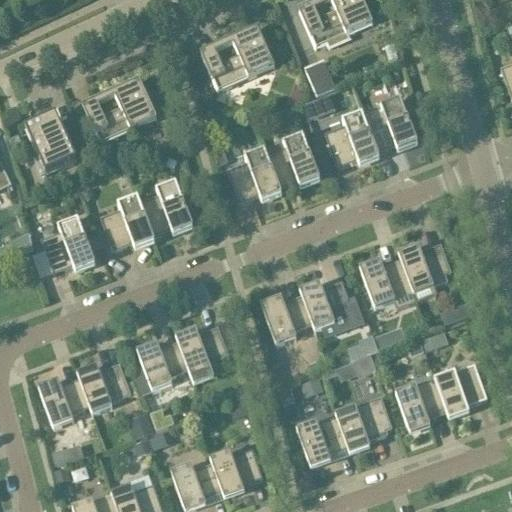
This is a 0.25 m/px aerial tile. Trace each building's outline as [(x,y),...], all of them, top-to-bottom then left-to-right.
[(330,0),(299,14),(316,53),(373,28),(360,0),(330,0)] [(200,57),(217,96),(274,71),(257,32),(200,57)] [(324,65),(304,73),(316,101),(336,93),(324,65)] [(511,103),(511,69),(501,73),(511,103)] [(82,110),(100,149),(157,123),(139,84),(82,110)] [(302,97),(292,94),(288,106),(297,109),(302,97)] [(418,150),(415,144),(416,144),(403,110),(400,104),(362,118),(365,124),(364,124),(377,158),(396,151),(398,157),(418,150)] [(319,120),(314,105),(304,108),(310,124),(319,120)] [(380,164),(377,158),(364,124),(365,124),(362,118),(343,125),(345,132),(325,139),(338,173),(357,165),(360,172),(380,164)] [(77,166),(57,120),(26,134),(46,180),(77,166)] [(303,140),(265,154),(267,161),(266,161),(279,195),(280,194),(298,187),(300,194),(320,187),(318,180),(306,146),(305,146),(303,140)] [(240,209),(260,202),(262,208),(282,201),(280,194),(279,195),(266,161),(267,161),(265,154),(245,162),(247,168),(227,175),(240,209)] [(224,156),(214,159),(218,170),(228,167),(224,156)] [(193,234),(191,227),(179,194),(178,194),(176,187),(156,195),(159,201),(140,208),(152,242),(153,242),(171,235),(174,241),(193,234)] [(91,191),(81,195),(85,205),(91,203),(93,196),(91,191)] [(113,256),(133,249),(135,255),(155,248),(153,242),(152,242),(140,208),(138,202),(118,209),(120,215),(101,223),(113,256)] [(61,238),(41,245),(53,279),(73,271),(76,278),(95,270),(93,264),(81,230),(80,230),(78,224),(58,231),(61,238)] [(29,239),(13,247),(20,262),(33,255),(29,239)] [(419,251),(399,259),(401,265),(416,307),(437,299),(434,291),(448,286),(445,280),(451,278),(441,250),(421,257),(419,251)] [(380,266),(360,273),(362,279),(372,307),(373,307),(375,313),(394,306),(397,314),(416,307),(401,265),(382,271),(380,266)] [(320,288),(300,296),(302,301),(312,329),(315,336),(322,333),(335,328),(338,337),(364,327),(355,302),(348,304),(342,287),(323,294),(320,288)] [(282,302),(261,310),(263,315),(273,344),(274,343),(276,350),(296,343),(294,336),(312,329),(302,301),(284,308),(282,302)] [(467,308),(455,312),(460,325),(471,321),(467,308)] [(196,334),(176,342),(178,347),(188,376),(195,392),(215,385),(209,368),(228,361),(218,332),(199,340),(196,334)] [(445,335),(422,343),(426,354),(449,346),(445,335)] [(386,337),(375,341),(380,356),(391,352),(386,337)] [(373,342),(361,347),(367,361),(378,357),(373,342)] [(420,346),(409,350),(414,365),(426,360),(420,346)] [(143,373),(134,377),(143,400),(172,389),(170,382),(188,376),(178,347),(160,354),(158,349),(137,356),(139,362),(143,373)] [(328,363),(331,373),(341,369),(337,359),(328,363)] [(386,372),(388,367),(387,362),(381,359),(376,361),(373,366),(375,372),(381,374),(386,372)] [(371,361),(354,367),(359,382),(376,376),(371,361)] [(311,368),(314,378),(328,373),(324,363),(311,368)] [(98,371),(77,378),(79,384),(90,412),(92,419),(112,411),(111,408),(131,400),(126,387),(120,369),(100,376),(98,371)] [(475,369),(434,383),(447,418),(449,424),(469,417),(467,411),(487,404),(475,369)] [(325,385),(338,380),(338,379),(336,374),(323,379),(325,385)] [(318,383),(301,389),(305,401),(322,395),(318,383)] [(434,383),(396,397),(398,404),(408,432),(409,438),(430,430),(428,425),(447,418),(434,383)] [(59,385),(38,393),(40,399),(51,427),(54,433),(74,426),(71,419),(90,412),(79,384),(61,391),(59,385)] [(235,409),(248,404),(244,392),(230,397),(235,409)] [(381,402),(335,418),(338,425),(348,453),(350,459),(370,452),(368,446),(388,439),(386,434),(392,432),(381,402)] [(234,423),(248,418),(244,408),(230,413),(234,423)] [(164,420),(162,414),(150,418),(156,435),(174,427),(171,418),(164,420)] [(138,444),(155,438),(148,419),(131,425),(138,444)] [(317,425),(296,432),(299,439),(298,439),(308,467),(310,473),(331,465),(329,460),(348,453),(338,425),(319,432),(317,425)] [(169,436),(155,441),(159,452),(173,446),(169,436)] [(140,459),(151,455),(147,445),(136,449),(140,459)] [(64,455),(53,459),(56,471),(68,467),(64,455)] [(230,456),(210,463),(212,469),(222,497),(224,503),(245,496),(243,490),(262,483),(252,455),(233,462),(230,456)] [(191,469),(171,476),(173,483),(183,511),(198,511),(206,510),(204,504),(222,497),(212,469),(194,476),(191,469)] [(67,473),(55,476),(58,486),(70,483),(67,473)] [(131,491),(111,498),(113,502),(116,511),(161,511),(154,490),(134,497),(131,491)] [(93,504),(72,511),(116,511),(113,502),(94,509),(93,504)]
